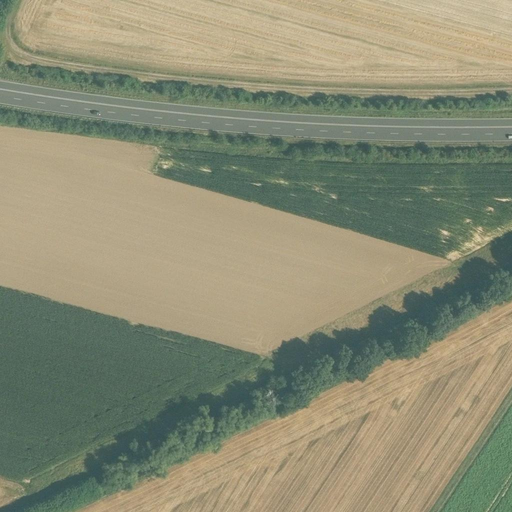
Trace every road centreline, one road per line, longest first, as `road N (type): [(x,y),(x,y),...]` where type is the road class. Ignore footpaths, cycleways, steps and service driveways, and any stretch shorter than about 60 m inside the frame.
road 1 (track): [(23,0),(10,42),(34,59),(243,86),(511,90)]
road 2 (track): [(21,511),(511,283)]
road 3 (trunk): [(0,92),(308,127),(511,130)]
road 4 (track): [(511,408),(442,511)]
